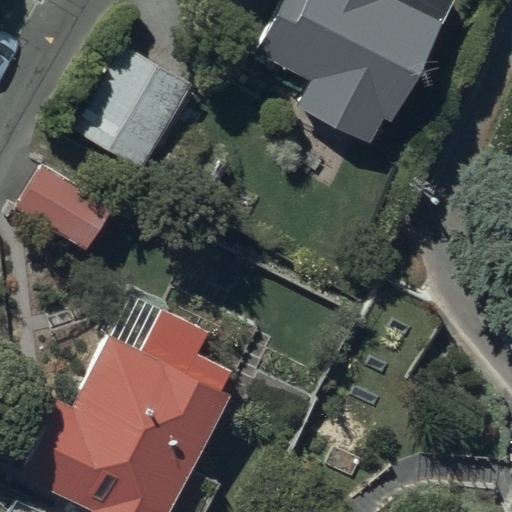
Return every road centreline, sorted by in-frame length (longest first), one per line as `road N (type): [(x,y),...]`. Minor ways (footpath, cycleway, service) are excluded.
road 1 (residential): [(511,34),(420,243),(511,332)]
road 2 (residential): [(0,128),(68,0)]
